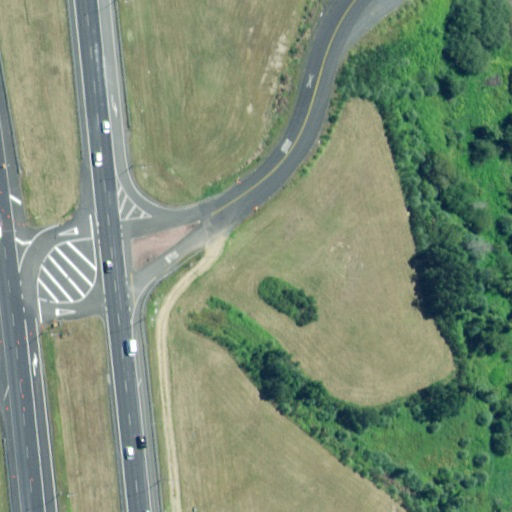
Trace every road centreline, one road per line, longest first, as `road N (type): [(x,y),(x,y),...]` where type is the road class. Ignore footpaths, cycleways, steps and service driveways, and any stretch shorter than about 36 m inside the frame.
road 1 (track): [(223,214),(218,245),(160,314),(175,511)]
road 2 (unclassified): [(357,0),(328,52),(294,152),(223,214)]
road 3 (trunk): [(103,0),(121,168),(142,200),(184,215)]
road 4 (trunk): [(85,0),(113,231)]
road 5 (trunk): [(116,298),(139,511)]
road 6 (unknown): [(51,511),(38,392),(11,302)]
road 7 (trunk): [(31,511),(11,302)]
road 8 (trunk): [(223,214),(116,298)]
road 9 (trunk): [(10,296),(52,242),(113,231)]
